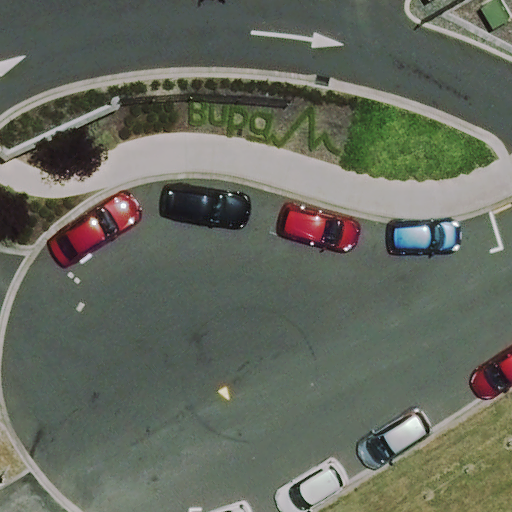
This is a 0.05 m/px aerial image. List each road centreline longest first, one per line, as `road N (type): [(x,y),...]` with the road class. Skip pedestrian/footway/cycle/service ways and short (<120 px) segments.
road 1 (residential): [(220,351),(473,323),(511,298)]
road 2 (residential): [(220,351),(0,297)]
